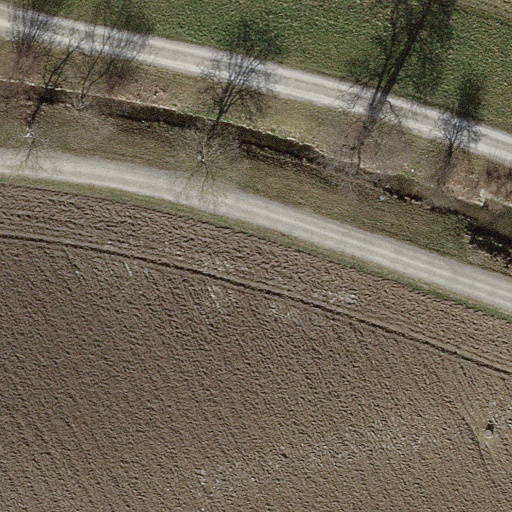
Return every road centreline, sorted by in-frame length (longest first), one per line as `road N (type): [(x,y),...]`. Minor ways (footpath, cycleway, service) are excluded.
road 1 (track): [(0,162),(213,199),(511,299)]
road 2 (track): [(511,152),(290,84),(0,19)]
